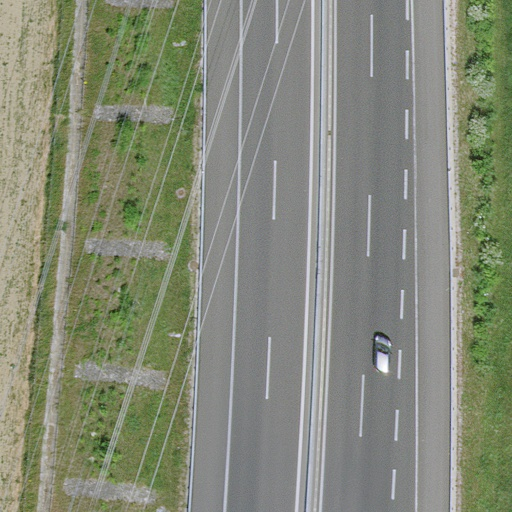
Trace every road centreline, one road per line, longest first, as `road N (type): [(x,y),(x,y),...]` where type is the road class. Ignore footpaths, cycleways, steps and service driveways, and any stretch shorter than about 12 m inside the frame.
road 1 (motorway): [(276,0),(259,511)]
road 2 (motorway): [(355,511),(371,0)]
